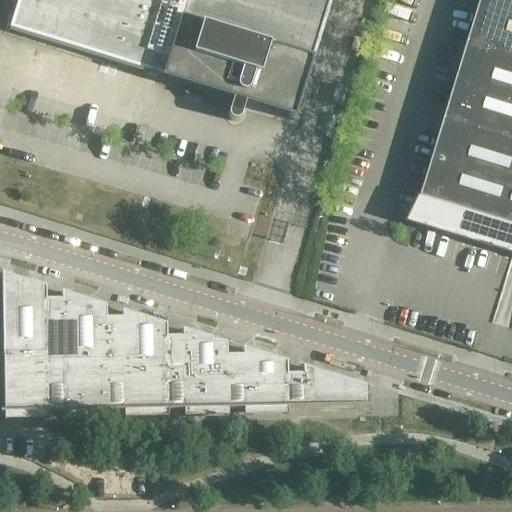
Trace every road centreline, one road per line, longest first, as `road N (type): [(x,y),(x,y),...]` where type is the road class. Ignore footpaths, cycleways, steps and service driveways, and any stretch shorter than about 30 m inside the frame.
road 1 (unclassified): [(511,397),(0,239)]
road 2 (unknown): [(123,187),(200,209),(232,136)]
